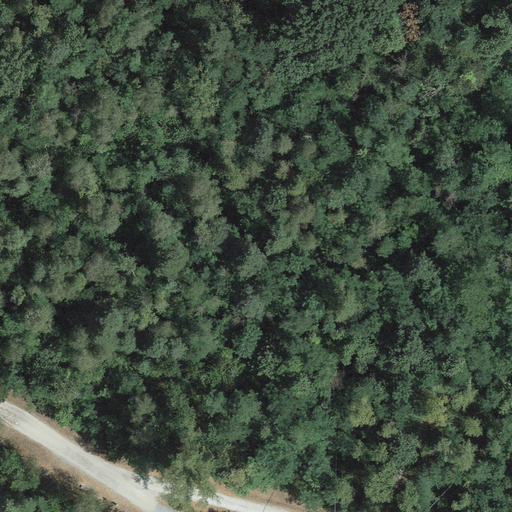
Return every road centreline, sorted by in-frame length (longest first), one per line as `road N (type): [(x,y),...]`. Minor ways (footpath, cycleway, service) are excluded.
road 1 (track): [(366,511),(391,492),(452,337),(511,240)]
road 2 (track): [(127,483),(0,410)]
road 3 (track): [(263,511),(127,483)]
